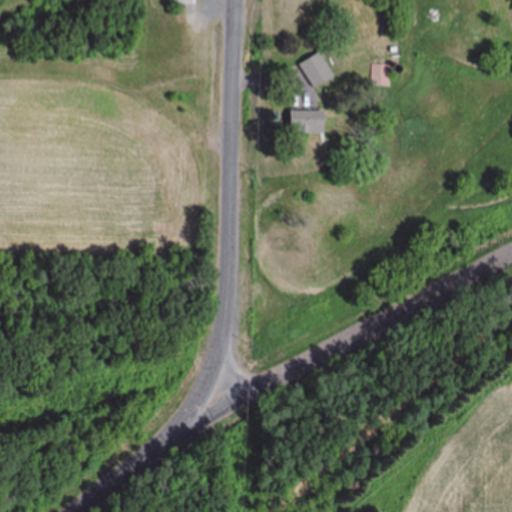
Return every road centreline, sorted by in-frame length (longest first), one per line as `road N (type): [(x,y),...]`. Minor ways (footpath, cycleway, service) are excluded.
road 1 (residential): [(75,511),(222,401),(511,255)]
road 2 (residential): [(222,401),(238,0)]
